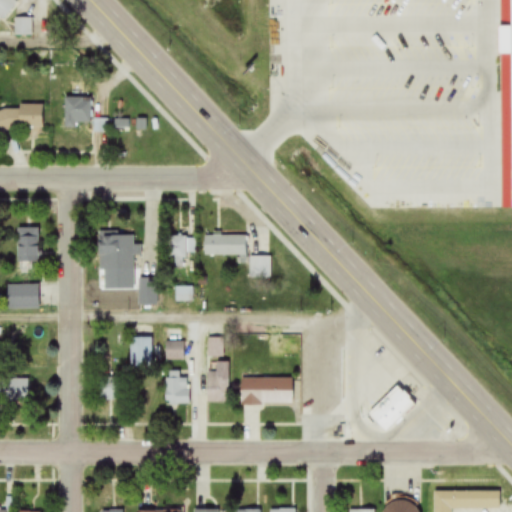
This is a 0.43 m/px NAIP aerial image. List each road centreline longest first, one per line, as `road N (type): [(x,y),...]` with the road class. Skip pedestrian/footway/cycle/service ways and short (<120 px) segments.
road 1 (primary): [(511,444),(86,0)]
road 2 (residential): [(506,438),(484,451),(0,456)]
road 3 (residential): [(68,511),(70,181)]
road 4 (residential): [(249,168),(222,177),(0,180)]
